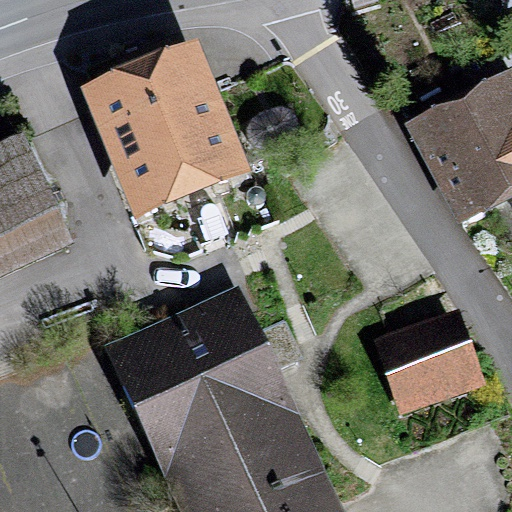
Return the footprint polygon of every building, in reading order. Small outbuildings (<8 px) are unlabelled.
[(196,48),(79,96),(134,230),(251,182),(196,48)] [(511,74),(404,130),(456,232),(511,203),(511,74)] [(21,142),(0,151),(0,286),(72,255),(21,142)] [(258,334),(238,289),(215,299),(197,307),(103,349),(110,365),(177,511),(340,511),(337,504),(278,376),(293,369),(306,363),(287,321),(270,328),(258,334)] [(399,418),(483,389),(457,313),(379,340),(373,342),(399,418)]
